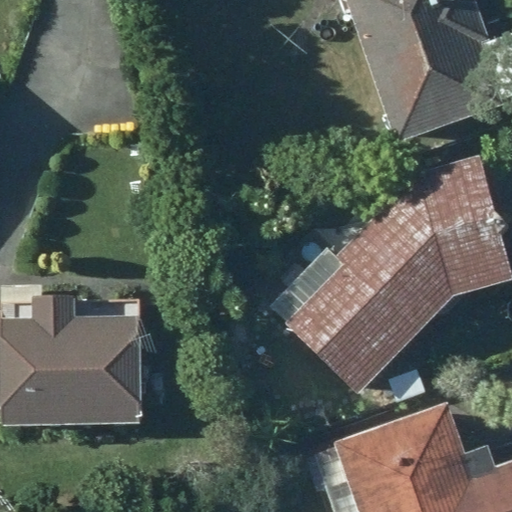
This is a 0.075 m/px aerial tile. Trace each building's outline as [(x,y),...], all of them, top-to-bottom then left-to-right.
[(466,0),(346,0),(357,30),(372,76),(480,41),(466,0)] [(480,41),(372,76),(400,159),(507,124),(480,41)] [(413,176),(272,316),(355,399),(454,301),(499,289),(465,162),(413,176)] [(0,412),(9,414),(7,432),(121,447),(141,296),(0,277),(0,412)] [(451,410),(334,449),(354,511),(511,511),(511,468),(475,481),(451,410)]
